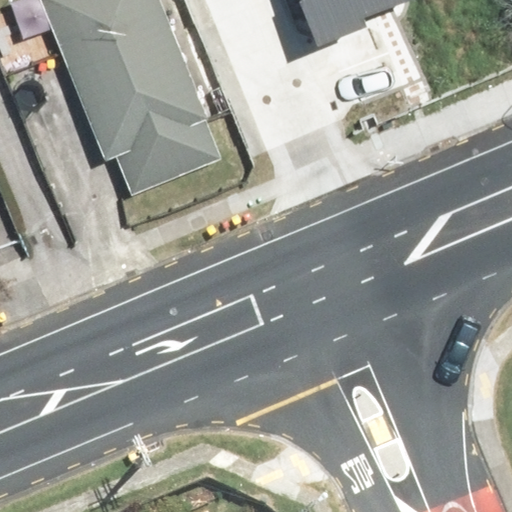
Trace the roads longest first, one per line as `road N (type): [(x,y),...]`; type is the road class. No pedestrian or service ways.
road 1 (secondary): [(345,321),(0,464)]
road 2 (secondary): [(0,378),(313,246)]
road 3 (secondary): [(313,246),(511,177)]
road 4 (residential): [(345,321),(425,511)]
road 5 (secondary): [(511,238),(345,321)]
